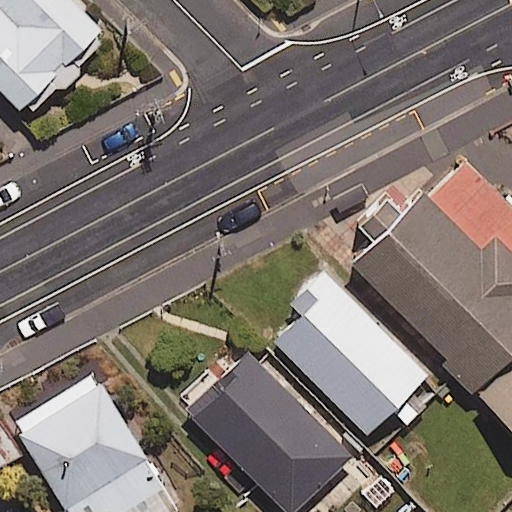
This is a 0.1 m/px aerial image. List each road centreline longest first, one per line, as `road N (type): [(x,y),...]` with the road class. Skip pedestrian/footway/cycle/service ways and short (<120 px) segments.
road 1 (secondary): [(288,117),(0,271)]
road 2 (secondary): [(511,2),(288,117)]
road 3 (residential): [(288,117),(172,0)]
